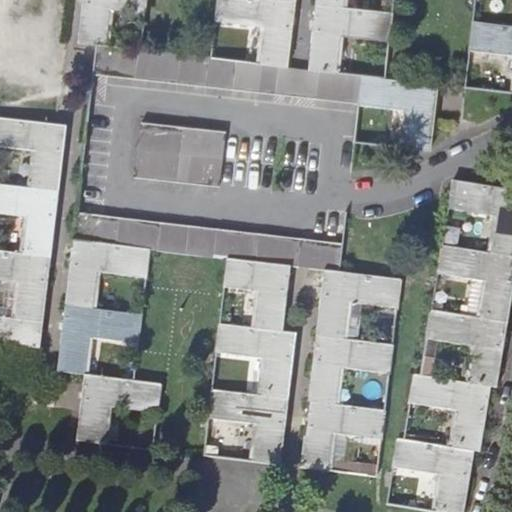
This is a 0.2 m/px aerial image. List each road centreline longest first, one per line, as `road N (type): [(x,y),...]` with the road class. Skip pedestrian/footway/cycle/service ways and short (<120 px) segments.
road 1 (residential): [(306,511),(204,472),(0,440)]
road 2 (residential): [(511,139),(391,193),(317,191)]
